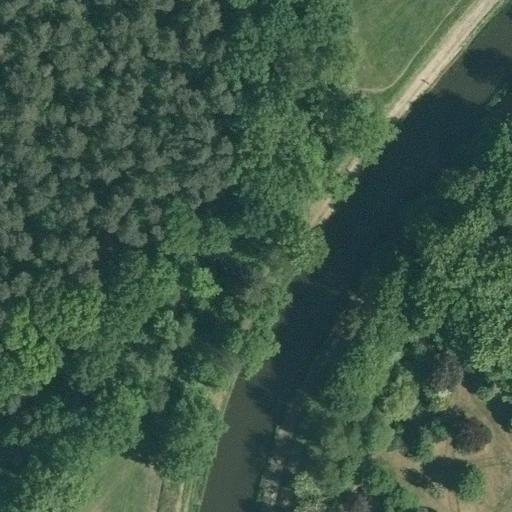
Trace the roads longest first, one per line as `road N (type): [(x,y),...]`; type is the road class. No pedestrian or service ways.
road 1 (track): [(491,0),(396,113),(290,263),(234,358),(184,511)]
road 2 (track): [(396,113),(0,295)]
